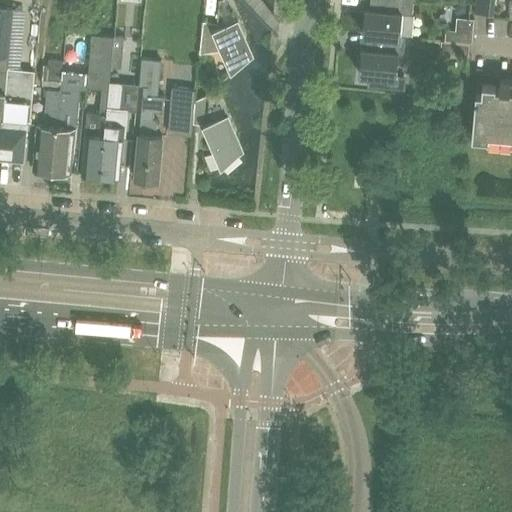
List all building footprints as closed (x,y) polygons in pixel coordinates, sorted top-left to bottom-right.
[(203,20),(199,53),(222,50),(231,71),(252,54),(244,36),(247,35),(231,0),(219,0),(217,22),(203,20)] [(363,33),(367,33),(400,37),(400,35),(402,13),(412,14),(413,0),(370,0),(369,9),(365,9),(363,33)] [(488,14),(489,0),(471,0),(470,11),(488,14)] [(0,154),(0,155),(8,67),(13,10),(0,8),(0,154)] [(446,29),(445,40),(471,43),(472,31),(455,30),(446,29)] [(400,37),(367,33),(366,49),(361,49),(359,73),(369,74),(368,86),(386,87),(405,89),(406,77),(397,76),(399,53),(404,54),(405,36),(400,35),(400,37)] [(113,54),(115,36),(112,36),(111,38),(95,37),(95,34),(92,34),(87,86),(105,88),(102,112),(87,111),(85,133),(82,173),(101,175),(105,135),(108,104),(110,87),(110,85),(110,82),(113,54)] [(113,54),(122,55),(123,37),(115,36),(113,54)] [(164,95),(158,94),(161,59),(142,57),(139,85),(143,85),(134,179),(158,181),(162,134),(156,134),(157,119),(153,119),(154,111),(163,111),(164,95)] [(23,157),(27,120),(30,120),(33,92),(35,69),(8,67),(0,155),(1,155),(1,159),(22,161),(22,157),(23,157)] [(511,88),(510,88),(511,79),(500,78),(500,88),(496,87),(496,84),(483,83),(482,92),(476,91),(472,138),(488,139),(488,143),(511,145),(511,88)] [(101,175),(119,176),(126,110),(117,110),(118,102),(120,102),(121,86),(110,85),(110,87),(108,104),(105,135),(101,175)] [(60,89),(52,170),(71,172),(78,88),(60,86),(60,89)] [(193,114),(196,88),(171,86),(169,112),(193,114)] [(38,124),(34,169),(52,170),(60,89),(48,88),(45,125),(38,124)] [(203,124),(222,158),(244,147),(219,89),(195,99),(193,123),(203,124)]
